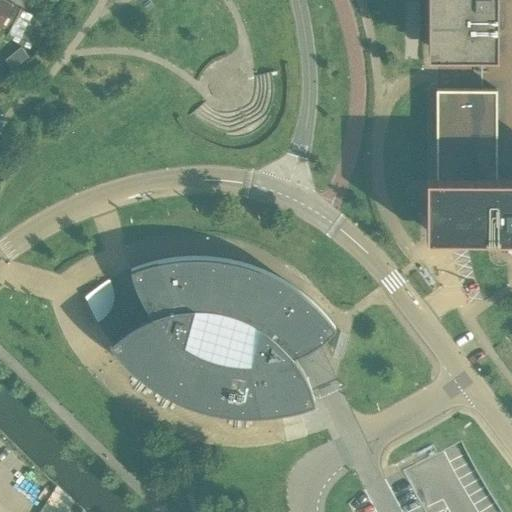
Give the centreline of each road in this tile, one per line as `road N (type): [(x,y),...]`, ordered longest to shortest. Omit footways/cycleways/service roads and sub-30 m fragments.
road 1 (tertiary): [(511,438),(379,265),(325,214),(283,191)]
road 2 (tertiary): [(0,254),(99,197),(167,183),(238,181),(283,191)]
